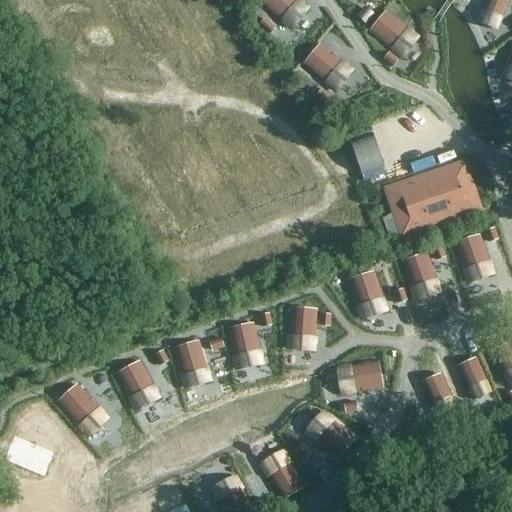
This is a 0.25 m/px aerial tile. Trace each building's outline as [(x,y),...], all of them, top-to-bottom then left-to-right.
[(294,0),(263,0),(259,5),(289,30),(306,10),(294,0)] [(486,0),(478,23),(496,31),(508,0),(486,0)] [(364,11),(357,19),(364,25),(371,16),(364,11)] [(389,14),(371,35),(398,56),(415,35),(389,14)] [(265,21),(259,27),(268,35),(274,29),(265,21)] [(320,47),(303,67),(333,92),(350,72),(320,47)] [(511,51),(502,79),(511,82),(511,51)] [(389,55),(383,62),(390,69),(397,61),(389,55)] [(322,92),(315,99),(323,106),(329,98),(322,92)] [(412,185),(388,193),(403,236),(477,210),(462,168),(439,176),(438,174),(411,183),(412,185)] [(245,190),(225,196),(231,217),(252,211),(245,190)] [(475,234),(449,243),(461,276),(487,267),(475,234)] [(427,255),(399,266),(413,300),(441,289),(427,255)] [(379,288),(399,282),(396,271),(376,277),(379,288)] [(386,309),(371,276),(345,288),(360,321),(386,309)] [(288,311),(288,346),(318,346),(318,311),(288,311)] [(259,331),(228,335),(233,372),(263,368),(259,331)] [(511,342),(491,351),(505,386),(511,383),(511,342)] [(210,387),(202,348),(173,354),(181,393),(210,387)] [(471,363),(451,372),(465,404),(485,396),(471,363)] [(163,405),(150,368),(118,380),(132,417),(163,405)] [(345,371),(333,399),(368,414),(380,386),(345,371)] [(441,377),(417,390),(430,416),(454,403),(441,377)] [(90,389),(58,402),(73,439),(105,426),(90,389)] [(30,433),(46,427),(35,399),(20,405),(30,433)] [(347,438),(314,417),(296,445),(329,465),(347,438)] [(22,436),(7,469),(52,489),(67,457),(22,436)] [(278,453),(248,464),(261,500),(292,489),(278,453)] [(226,468),(193,482),(206,511),(237,511),(244,509),(226,468)] [(186,511),(182,500),(149,511),(186,511)] [(67,511),(66,503),(16,509),(16,511),(67,511)]
